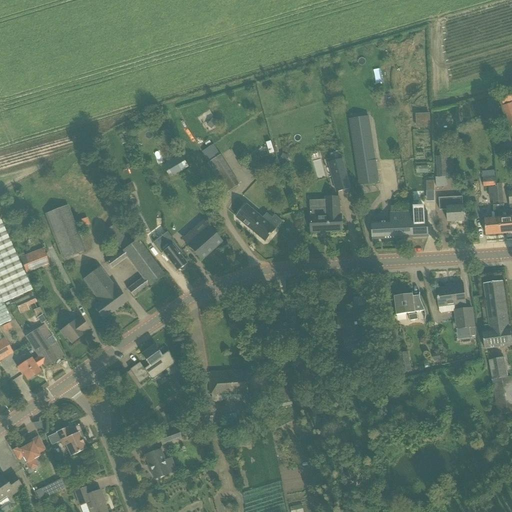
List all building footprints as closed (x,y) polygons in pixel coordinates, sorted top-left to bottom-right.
[(511,100),(511,89),(499,94),(502,104),(511,100)] [(493,105),(495,112),(500,110),(496,96),(486,99),(488,106),(493,105)] [(511,126),(511,102),(503,104),(508,127),(511,126)] [(428,115),(411,115),(412,130),(429,130),(428,115)] [(359,186),(378,183),(377,176),(368,178),(366,162),(375,161),(368,116),(349,119),(359,186)] [(208,125),(212,128),(217,122),(213,119),(208,125)] [(274,153),(271,142),(266,143),(269,154),(274,153)] [(215,144),(203,151),(208,162),(221,155),(215,144)] [(448,177),(447,156),(446,152),(436,152),(437,177),(447,177),(448,177)] [(283,154),(280,161),(287,164),(290,156),(283,154)] [(181,155),(170,161),(177,174),(188,168),(181,155)] [(224,156),(210,163),(217,176),(230,168),(224,156)] [(329,164),(337,193),(350,189),(342,160),(329,164)] [(482,172),(483,176),(484,187),(496,186),(495,175),(494,175),(494,171),(482,172)] [(231,174),(219,181),(227,193),(239,186),(231,174)] [(468,187),(474,183),(470,176),(464,181),(468,187)] [(126,195),(135,192),(132,183),(123,187),(126,195)] [(447,210),(448,222),(464,222),(463,206),(462,197),(454,198),(440,199),(440,211),(447,210)] [(486,236),(500,235),(498,197),(493,198),(494,212),(492,212),(493,219),(485,220),(486,236)] [(511,210),(506,211),(504,211),(503,197),(498,197),(500,235),(511,233),(511,210)] [(310,209),(311,233),(342,232),(341,216),(340,216),(339,198),(326,198),(326,208),(310,209)] [(477,202),(469,205),(474,220),(482,218),(477,202)] [(276,230),(268,223),(272,218),(267,214),(263,219),(246,205),(236,217),(266,242),(276,230)] [(63,260),(85,252),(67,206),(45,215),(63,260)] [(372,240),(429,237),(427,212),(390,214),(390,222),(371,223),(372,240)] [(89,224),(86,218),(79,221),(81,227),(89,224)] [(127,289),(133,297),(163,275),(122,219),(106,231),(122,251),(107,262),(111,268),(126,257),(142,278),(127,289)] [(0,304),(2,304),(32,290),(0,220),(0,304)] [(202,223),(193,231),(198,237),(187,246),(201,261),(221,243),(222,243),(208,228),(207,229),(202,223)] [(186,264),(172,245),(162,252),(177,272),(179,270),(181,271),(183,270),(185,268),(184,266),(186,264)] [(26,274),(36,271),(30,255),(20,259),(26,274)] [(103,320),(126,302),(117,290),(99,268),(83,280),(99,303),(93,307),(103,320)] [(503,282),(484,284),(489,326),(484,326),(485,332),(482,333),(485,349),(511,345),(511,339),(510,329),(509,329),(504,292),(503,282)] [(437,290),(438,300),(439,307),(453,306),(454,311),(456,330),(458,330),(459,338),(470,337),(469,329),(474,328),(472,309),(466,310),(463,284),(453,285),(453,288),(437,290)] [(415,312),(425,311),(424,309),(424,308),(423,306),(422,303),(421,302),(421,301),(420,299),(420,296),(420,293),(419,293),(419,295),(419,296),(413,297),(413,295),(394,297),(396,316),(408,314),(408,315),(410,321),(418,320),(417,314),(415,314),(415,312)] [(14,302),(19,311),(27,307),(36,303),(32,294),(14,302)] [(358,326),(369,325),(367,302),(366,302),(367,307),(355,308),(356,312),(338,314),(339,329),(343,329),(343,339),(359,338),(358,326)] [(2,304),(0,304),(0,325),(10,321),(2,304)] [(36,319),(37,318),(41,315),(43,315),(40,308),(33,311),(36,319)] [(61,332),(66,339),(67,338),(72,344),(80,337),(80,336),(82,334),(83,335),(84,335),(83,334),(89,329),(80,318),(75,323),(74,322),(61,332)] [(295,339),(293,325),(288,326),(288,324),(286,324),(287,325),(283,326),(282,321),(269,323),(271,333),(271,334),(273,334),(274,340),(284,338),(285,341),(295,339)] [(36,363),(38,367),(43,363),(45,366),(62,355),(43,326),(26,338),(39,357),(37,359),(39,362),(36,363)] [(0,340),(0,350),(8,346),(4,339),(0,340)] [(379,352),(388,362),(395,356),(386,346),(379,352)] [(141,355),(147,364),(154,373),(166,364),(159,355),(154,347),(141,355)] [(299,354),(304,373),(311,372),(307,352),(299,354)] [(402,374),(412,372),(408,352),(398,354),(402,374)] [(499,416),(511,413),(511,382),(511,377),(507,377),(504,358),(492,360),(496,378),(492,379),(499,416)] [(19,367),(28,380),(39,373),(36,368),(38,367),(36,363),(39,362),(37,359),(32,362),(31,360),(19,367)] [(149,377),(139,363),(129,370),(139,383),(149,377)] [(248,395),(247,371),(210,373),(210,395),(212,395),(224,395),(224,400),(225,402),(227,403),(239,402),(241,401),(242,400),(243,398),(243,395),(248,395)] [(292,405),(291,399),(290,400),(288,388),(276,390),(279,407),(282,406),(282,407),(292,405)] [(258,400),(253,400),(247,401),(247,409),(260,409),(259,400),(258,400)] [(248,411),(249,422),(261,421),(261,411),(248,411)] [(194,424),(197,433),(206,431),(204,422),(194,424)] [(67,427),(56,433),(63,447),(65,446),(70,457),(86,450),(78,433),(71,436),(67,427)] [(177,430),(159,437),(162,445),(180,438),(177,430)] [(243,445),(241,434),(233,436),(234,447),(243,445)] [(38,449),(33,440),(27,443),(29,445),(20,450),(19,447),(13,451),(18,460),(23,458),(26,464),(26,463),(30,470),(38,466),(34,459),(40,456),(38,454),(45,450),(43,446),(38,449)] [(164,461),(160,450),(145,456),(148,466),(149,466),(154,480),(168,475),(163,461),(164,461)] [(21,488),(13,475),(5,480),(1,475),(0,475),(0,499),(5,496),(6,499),(21,488)] [(40,501),(65,488),(61,480),(36,492),(40,501)] [(89,511),(106,511),(101,498),(103,498),(100,491),(91,494),(88,487),(74,492),(79,506),(86,503),(89,511)] [(54,511),(49,500),(36,507),(38,511),(54,511)]
